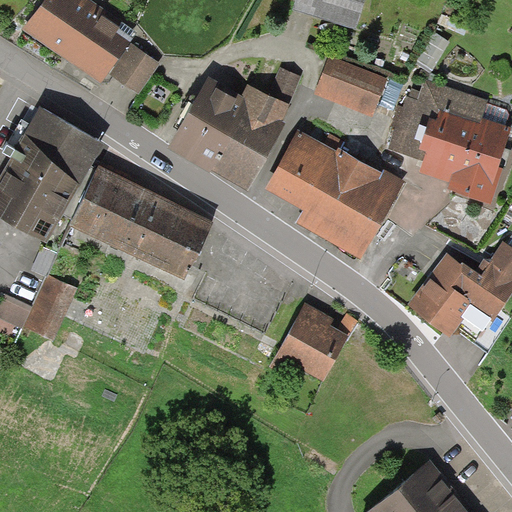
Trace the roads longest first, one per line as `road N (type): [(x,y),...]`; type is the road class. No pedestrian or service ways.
road 1 (unclassified): [(151,151),(332,274),(404,339),(511,461)]
road 2 (unclassified): [(0,55),(151,151)]
